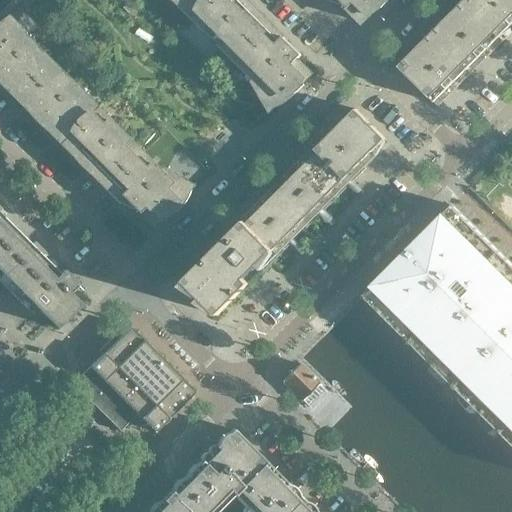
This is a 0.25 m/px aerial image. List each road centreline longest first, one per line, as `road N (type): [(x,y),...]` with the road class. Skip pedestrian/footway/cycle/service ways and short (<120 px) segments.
road 1 (residential): [(240,385),(455,160)]
road 2 (residential): [(361,65),(139,280)]
road 3 (residential): [(139,280),(0,146)]
road 4 (residential): [(373,511),(240,385)]
road 5 (residential): [(118,511),(240,385)]
road 6 (residential): [(139,280),(30,386)]
road 7 (residential): [(240,385),(141,295),(139,280)]
road 8 (residential): [(455,160),(361,65)]
